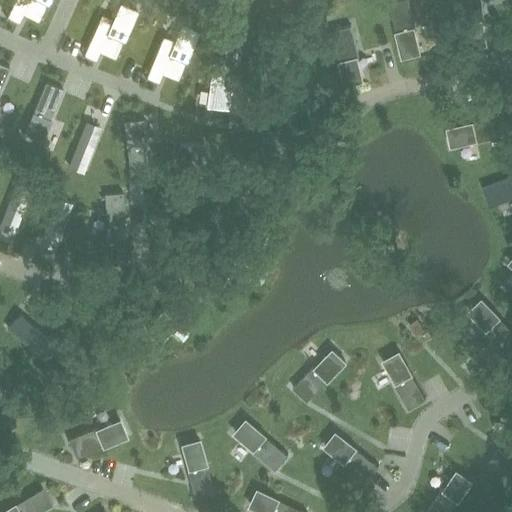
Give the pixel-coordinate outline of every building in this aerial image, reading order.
[(14,0),(8,13),(6,17),(7,18),(8,16),(19,21),(20,18),(23,13),(39,20),(47,3),(49,4),(49,2),(48,2),(48,0),(14,0)] [(409,0),(397,0),(389,2),(402,55),(420,51),(414,29),(416,28),(415,26),(409,0)] [(481,0),(461,0),(469,45),(486,42),(482,20),(484,19),(481,0)] [(85,48),(82,55),(84,56),(84,54),(96,59),(98,54),(100,50),(115,57),(123,40),(125,40),(125,39),(124,38),(137,9),(121,2),(114,18),(111,24),(100,19),(101,17),(99,17),(85,48)] [(146,76),(145,78),(146,78),(147,77),(147,76),(159,81),(163,72),(178,79),(185,61),(187,61),(187,60),(186,60),(198,30),(182,23),(175,40),(173,46),(161,41),(162,39),(161,39),(146,76)] [(351,24),(332,29),(339,60),(340,60),(345,82),(362,78),(357,56),(358,55),(359,56),(351,24)] [(229,110),(237,52),(226,50),(225,56),(215,55),(211,83),(214,84),(211,107),(229,110)] [(0,62),(0,87),(10,66),(0,62)] [(301,69),(282,73),(282,74),(289,104),(294,127),(311,123),(306,101),(308,100),(301,69)] [(46,81),(23,135),(41,142),(51,119),(50,118),(63,88),(46,81)] [(502,116),(448,126),(452,144),(474,139),(474,141),(506,135),(502,116)] [(143,119),(124,121),(130,180),(148,178),(145,145),(146,144),(143,119)] [(106,127),(92,157),(107,163),(120,133),(106,127)] [(96,140),(81,134),(69,165),(84,171),(96,140)] [(200,143),(180,144),(184,199),(201,198),(200,175),(201,175),(202,175),(200,143)] [(511,174),(482,186),(482,187),(484,186),(490,201),(509,194),(510,196),(511,194),(511,174)] [(19,219),(31,188),(16,182),(4,214),(19,219)] [(127,250),(123,192),(105,193),(107,226),(106,227),(108,252),(127,250)] [(72,203),(57,197),(45,229),(60,234),(72,203)] [(248,232),(225,282),(241,289),(251,268),(253,269),(253,267),(266,240),(248,232)] [(162,310),(146,329),(159,340),(174,323),(176,324),(177,323),(197,300),(182,287),(162,310)] [(511,328),(482,298),(469,310),(485,326),(483,328),(506,351),(511,344),(511,328)] [(20,313),(7,328),(52,365),(52,364),(51,362),(61,350),(45,337),(46,335),(20,313)] [(417,318),(409,323),(418,335),(425,329),(417,318)] [(315,363),(293,386),(307,400),(345,360),(333,349),(332,348),(317,365),(315,363)] [(399,350),(384,359),(395,379),(393,380),(396,384),(409,408),(426,398),(399,350)] [(246,418),(235,431),(252,446),(251,448),(255,451),(275,469),(288,453),(246,418)] [(98,425),(68,438),(76,456),(126,435),(120,419),(119,419),(98,427),(98,425)] [(506,436),(488,462),(504,473),(511,461),(511,430),(508,437),(506,436)] [(336,431),(325,445),(343,459),(342,461),(367,480),(379,465),(336,431)] [(452,453),(442,448),(445,442),(431,436),(427,445),(438,450),(433,460),(446,466),(452,453)] [(200,441),(183,445),(189,467),(187,468),(188,471),(190,479),(196,499),(215,494),(200,441)] [(442,487),(425,511),(449,511),(471,480),(457,470),(444,489),(442,487)] [(0,472),(0,496),(0,497),(12,482),(0,472)] [(42,487),(0,511),(38,511),(52,503),(42,487)] [(257,489),(250,504),(267,511),(307,511),(258,488),(257,489)]
